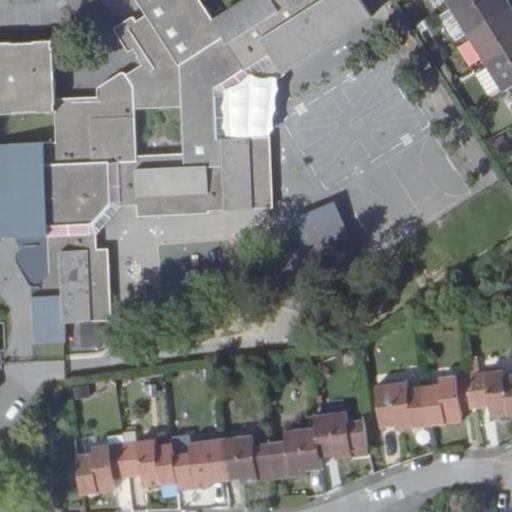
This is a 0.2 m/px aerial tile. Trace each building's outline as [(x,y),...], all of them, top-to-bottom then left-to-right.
[(0,235),(0,238),(2,238),(48,237),(49,274),(39,281),(39,296),(32,297),(34,341),(67,340),(67,322),(111,321),(107,249),(98,250),(98,234),(123,208),(138,206),(138,216),(272,209),(269,137),(229,139),(226,94),(252,78),(262,94),(290,75),(287,72),(373,17),(362,0),(254,0),(217,23),(202,0),(137,0),(147,15),(137,21),(134,17),(115,29),(130,53),(135,50),(140,47),(145,55),(140,57),(138,59),(143,66),(146,71),(130,82),(127,76),(123,70),(97,87),(97,96),(72,97),(73,106),(56,107),(56,98),(54,41),(0,42),(0,114),(55,113),(56,143),(0,145),(0,235)] [(469,35),(511,8),(511,5),(508,0),(462,0),(451,7),(469,35)] [(487,65),(511,49),(511,8),(469,35),(487,65)] [(448,10),(440,15),(455,39),(463,33),(448,10)] [(140,47),(135,50),(140,57),(145,55),(140,47)] [(511,89),(511,49),(487,65),(505,93),(511,89)] [(146,71),(143,66),(127,76),(130,82),(146,71)] [(72,97),(56,98),(56,107),(73,106),(72,97)] [(305,252),(346,237),(333,203),(292,217),(305,252)] [(493,419),(511,416),(511,379),(507,380),(506,371),(473,375),(477,409),(492,407),(493,419)] [(427,391),(431,427),(463,423),(461,411),(477,409),(473,375),(439,379),(440,389),(427,391)] [(399,431),(431,427),(427,391),(411,392),(410,383),(378,386),(382,421),(397,419),(399,431)] [(338,460),(369,457),(365,421),(349,423),(347,413),(317,417),(318,428),(321,451),(337,449),(338,460)] [(272,444),(276,481),(305,477),(303,466),(322,462),(321,451),(318,428),(283,433),(285,442),(272,444)] [(222,441),(227,475),(240,474),(242,484),(276,481),(272,444),(256,446),(255,437),(222,441)] [(175,456),(179,485),(180,492),(210,489),(209,477),(227,475),(222,441),(188,445),(189,454),(175,456)] [(156,442),(125,445),(129,479),(143,477),(144,488),(179,485),(175,456),(175,448),(158,450),(156,442)] [(92,458),(78,460),(83,496),(114,492),(112,480),(129,479),(125,445),(90,449),(92,458)]
